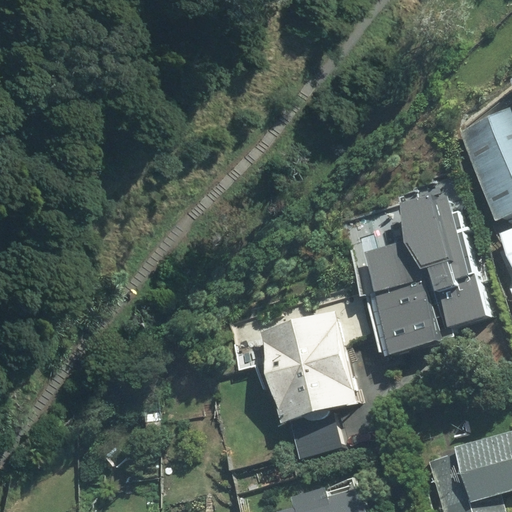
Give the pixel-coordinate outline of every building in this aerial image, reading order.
[(511,119),(471,136),(507,226),(511,224),(511,119)] [(363,263),(370,285),(395,368),(451,351),(447,338),(491,325),(454,199),(404,214),(414,248),(363,263)] [(338,322),(265,340),(288,433),(361,415),(338,322)] [(511,444),(433,467),(445,511),(508,511),(507,506),(511,504),(511,444)] [(371,511),(367,496),(338,504),(335,495),(296,506),(297,511),(371,511)]
